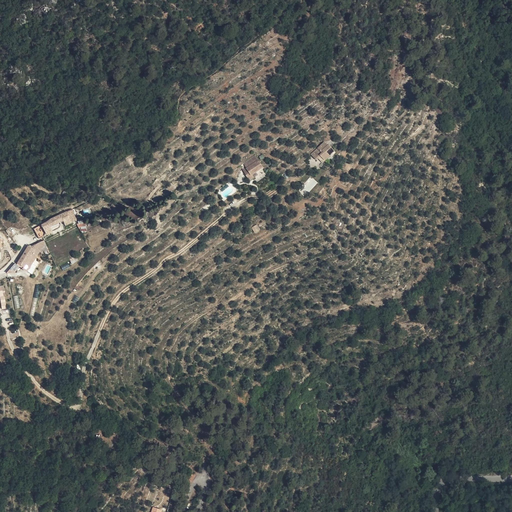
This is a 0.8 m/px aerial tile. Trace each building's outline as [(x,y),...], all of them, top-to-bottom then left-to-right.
[(327,150),(331,145),(327,141),(322,148),(320,148),(315,154),(320,159),(322,157),(324,155),(324,154),(325,153),(324,151),(326,149),(327,150)] [(332,144),(331,145),(327,150),(326,149),(324,151),(325,153),(324,154),(324,155),(327,157),(329,159),(338,150),(332,144)] [(264,164),(257,152),(251,157),(253,160),(244,166),(243,166),(250,177),(255,175),(253,171),(264,164)] [(253,160),(251,157),(245,161),(246,162),(243,164),(244,166),(253,160)] [(307,183),(312,188),(317,183),(312,178),(307,183)] [(227,184),(220,190),(226,195),(232,189),(227,184)] [(138,221),(142,214),(131,207),(127,214),(138,221)] [(51,218),(37,226),(40,232),(39,233),(40,236),(42,235),(42,236),(53,230),(50,226),(63,219),(66,224),(77,218),(73,208),(51,218)] [(251,227),(255,233),(260,230),(257,224),(251,227)] [(30,245),(17,263),(24,268),(25,267),(29,268),(33,262),(38,254),(45,243),(44,239),(31,246),(30,245)] [(25,267),(24,268),(32,272),(36,267),(33,266),(35,263),(33,262),(29,268),(25,267)]
